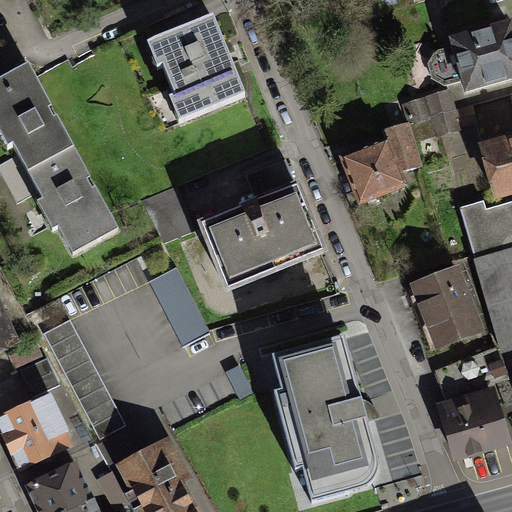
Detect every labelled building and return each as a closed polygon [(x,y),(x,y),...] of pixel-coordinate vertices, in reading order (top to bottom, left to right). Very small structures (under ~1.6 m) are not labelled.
[(245,99),(214,18),(154,41),(185,122),(245,99)] [(511,81),(511,37),(508,22),(449,38),(452,48),(436,52),(428,62),(433,77),(444,84),(459,80),(463,95),(511,81)] [(71,147),(28,66),(0,81),(0,125),(25,172),(71,147)] [(448,109),(444,92),(405,102),(410,119),(448,109)] [(469,104),(448,109),(410,119),(411,125),(415,137),(474,122),(469,104)] [(415,137),(411,125),(396,129),(406,168),(421,164),(415,137)] [(511,138),(477,148),(490,201),(511,195),(511,138)] [(402,189),(384,146),(339,164),(356,207),(402,189)] [(117,232),(71,147),(25,172),(71,257),(117,232)] [(324,253),(288,162),(250,177),(260,202),(206,223),(232,289),(324,253)] [(191,228),(174,191),(145,204),(161,241),(191,228)] [(481,204),(457,210),(472,264),(476,263),(500,356),(511,352),(511,204),(483,212),(481,204)] [(482,331),(458,268),(405,288),(429,351),(482,331)] [(0,349),(18,341),(0,303),(0,349)] [(373,485),(336,340),(265,358),(302,503),(373,485)] [(36,345),(6,358),(11,368),(40,356),(36,345)] [(490,354),(435,373),(443,396),(498,376),(490,354)] [(47,357),(16,372),(23,389),(54,374),(47,357)] [(508,446),(493,389),(437,404),(452,461),(508,446)] [(45,395),(0,418),(0,431),(21,472),(71,446),(45,395)] [(102,443),(118,473),(131,466),(124,451),(137,445),(129,428),(102,443)] [(139,511),(200,511),(162,450),(131,466),(118,473),(139,511)] [(74,464),(26,487),(38,511),(68,511),(91,501),(74,464)] [(96,511),(91,501),(68,511),(96,511)]
